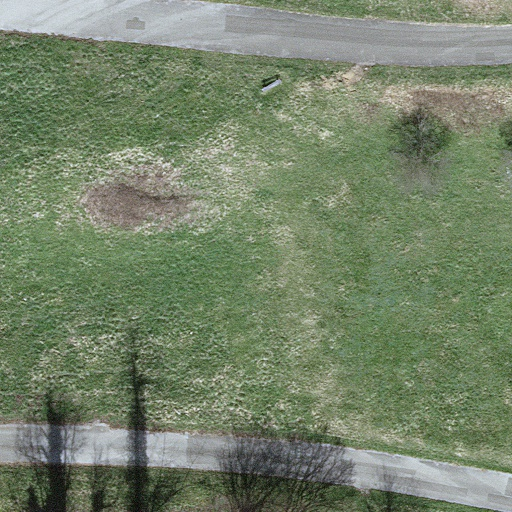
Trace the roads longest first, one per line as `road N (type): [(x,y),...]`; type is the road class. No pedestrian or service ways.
road 1 (unclassified): [(0,443),(269,456),(511,494)]
road 2 (unclassified): [(511,41),(464,46),(0,10)]
